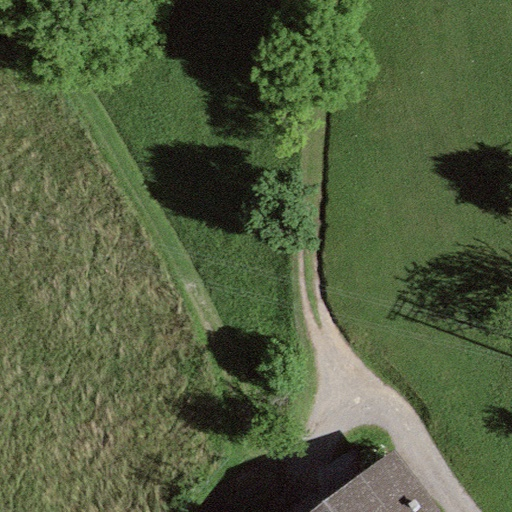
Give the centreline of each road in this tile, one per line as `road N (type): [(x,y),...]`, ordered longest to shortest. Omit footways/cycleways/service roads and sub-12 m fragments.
road 1 (track): [(10,0),(99,118),(213,330),(253,468),(313,468),(334,366),(464,511)]
road 2 (track): [(330,0),(305,150),(317,316),(334,366)]
